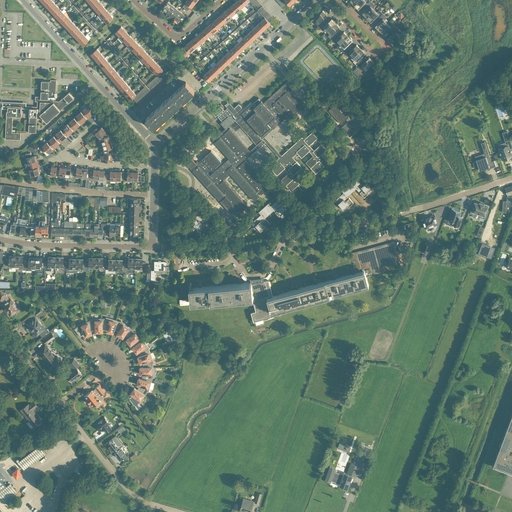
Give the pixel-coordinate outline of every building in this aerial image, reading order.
[(50,10),(56,5),(52,0),(46,6),(50,10)] [(95,9),(101,4),(97,0),(91,5),(95,9)] [(166,12),(172,5),(168,1),(168,0),(164,0),(159,6),(162,9),(161,10),(164,13),(165,11),(166,12)] [(245,5),(241,0),(238,0),(235,2),(241,9),(245,5)] [(365,6),(371,1),(369,0),(358,0),(354,5),(358,9),(359,9),(358,9),(363,4),(365,6)] [(367,18),(374,10),(372,7),(374,5),(371,1),(365,6),(367,8),(362,13),(367,18)] [(241,9),(235,2),(231,6),(236,13),(241,9)] [(99,14),(105,9),(101,4),(95,9),(99,14)] [(60,9),(56,5),(50,10),(54,15),(60,9)] [(169,16),(176,8),(172,5),(166,12),(167,13),(166,14),(169,16)] [(236,13),(231,6),(226,10),(232,16),(236,13)] [(174,18),(180,11),(176,8),(169,16),(171,19),(173,17),(174,18)] [(64,13),(60,9),(54,15),(58,19),(64,13)] [(103,18),(109,13),(105,9),(99,14),(103,18)] [(232,16),(226,10),(222,14),(227,20),(232,16)] [(318,15),(317,15),(315,17),(315,18),(318,21),(315,23),(319,27),(324,21),(322,19),(327,15),(323,10),(318,15)] [(378,19),(383,14),(380,10),(377,12),(374,10),(367,18),(371,22),(376,17),(378,19)] [(184,14),(180,11),(174,18),(175,19),(174,21),(179,25),(183,20),(180,18),(184,14)] [(68,18),(64,13),(58,19),(62,24),(68,18)] [(113,18),(109,13),(103,18),(107,23),(113,18)] [(227,20),(222,14),(217,18),(222,24),(227,20)] [(387,17),(383,14),(378,19),(380,21),(375,26),(379,30),(387,23),(385,20),(387,17)] [(271,24),(268,21),(266,19),(265,17),(260,22),(266,28),(271,24)] [(66,28),(72,22),(68,18),(62,24),(66,28)] [(222,24),(217,18),(212,22),(218,28),(222,24)] [(328,31),(336,23),(331,19),(326,24),(324,21),(319,27),(323,31),(325,28),(328,31)] [(71,32),(77,27),(72,22),(66,28),(71,32)] [(218,28),(212,22),(208,26),(213,32),(218,28)] [(266,28),(260,22),(256,26),(262,32),(266,28)] [(340,28),(336,23),(328,31),(330,33),(328,36),(331,40),(337,34),(335,32),(340,28)] [(390,32),(396,26),(392,23),(390,25),(387,23),(379,30),(384,35),(384,34),(388,30),(390,32)] [(119,36),(125,31),(121,26),(115,32),(119,36)] [(213,32),(208,26),(203,30),(208,36),(213,32)] [(262,32),(256,26),(252,30),(258,36),(262,32)] [(400,30),(396,26),(390,32),(393,34),(388,39),(393,44),(392,43),(397,39),(399,37),(399,36),(400,35),(397,33),(400,30)] [(75,37),(81,31),(77,27),(71,32),(75,37)] [(208,36),(203,30),(199,34),(204,40),(208,36)] [(258,36),(252,30),(247,34),(253,40),(258,36)] [(85,35),(81,31),(75,37),(79,41),(85,35)] [(124,41),(129,35),(125,31),(119,36),(124,41)] [(340,44),(348,36),(344,32),(339,36),(337,34),(331,40),(335,44),(338,41),(340,44)] [(204,40),(199,34),(194,38),(199,44),(204,40)] [(253,40),(247,34),(243,38),(249,44),(253,40)] [(89,40),(85,35),(79,41),(83,46),(89,40)] [(128,45),(134,39),(129,35),(124,41),(128,45)] [(353,40),(348,36),(340,44),(343,46),(340,49),(344,52),(350,47),(347,45),(352,40),(352,41),(353,40)] [(195,48),(199,44),(194,38),(190,42),(195,48)] [(249,44),(243,38),(239,42),(244,48),(249,44)] [(132,49),(138,44),(134,39),(128,45),(132,49)] [(195,48),(190,42),(185,46),(190,52),(195,48)] [(244,48),(239,42),(234,47),(240,53),(244,48)] [(136,54),(142,48),(138,44),(132,49),(136,54)] [(353,56),(361,49),(357,44),(352,49),(350,47),(344,52),(348,56),(350,54),(353,56)] [(190,52),(185,46),(180,50),(186,56),(190,52)] [(240,53),(234,47),(230,51),(235,57),(240,53)] [(140,58),(146,52),(142,48),(136,54),(140,58)] [(90,54),(95,59),(101,53),(97,49),(90,54)] [(365,53),(361,49),(353,56),(355,59),(353,61),(357,65),(362,60),(360,58),(365,53)] [(235,57),(230,51),(225,55),(231,61),(235,57)] [(144,62),(150,57),(146,52),(140,58),(144,62)] [(99,63),(105,58),(101,53),(95,59),(99,63)] [(231,61),(225,55),(221,59),(227,65),(231,61)] [(148,67),(154,61),(150,57),(144,62),(148,67)] [(364,62),(362,60),(357,65),(361,69),(363,67),(366,69),(367,68),(367,69),(369,67),(369,66),(373,62),(374,63),(375,63),(369,57),(364,62)] [(102,68),(109,63),(105,58),(99,63),(102,68)] [(227,65),(221,59),(217,63),(222,69),(227,65)] [(153,71),(159,66),(154,61),(148,67),(153,71)] [(106,72),(113,67),(109,63),(102,68),(106,72)] [(222,69),(217,63),(212,67),(218,73),(222,69)] [(160,73),(163,70),(159,66),(153,71),(157,76),(158,74),(160,73)] [(110,77),(116,72),(113,67),(106,72),(110,77)] [(218,73),(212,67),(208,71),(214,77),(218,73)] [(214,77),(208,71),(203,76),(209,82),(214,77)] [(114,82),(120,76),(116,72),(110,77),(114,82)] [(118,86),(124,81),(120,76),(114,82),(118,86)] [(47,122),(74,98),(69,92),(59,101),(53,101),(53,99),(55,99),(57,80),(51,80),(50,81),(42,81),(41,96),(38,96),(37,108),(30,108),(29,132),(36,132),(37,114),(40,114),(47,122)] [(128,86),(124,81),(118,86),(122,91),(128,86)] [(194,92),(194,91),(185,82),(172,94),(180,104),(194,91),(194,92)] [(303,105),(297,98),(290,91),(292,89),(286,82),(263,103),(261,101),(258,99),(259,98),(252,104),(251,102),(244,107),(246,109),(240,115),(242,114),(261,136),(272,126),(273,128),(285,118),(286,118),(287,120),(295,113),(299,109),(303,105)] [(132,90),(128,86),(122,91),(126,95),(132,90)] [(135,95),(136,95),(132,90),(126,95),(130,100),(132,97),(135,95)] [(167,115),(180,104),(172,94),(159,106),(167,115)] [(354,112),(342,98),(329,110),(341,124),(346,119),(349,117),(354,112)] [(0,106),(2,106),(2,109),(7,109),(5,136),(5,139),(20,140),(21,133),(12,132),(12,131),(13,116),(21,116),(22,106),(15,105),(15,103),(0,102),(0,106)] [(94,112),(91,109),(94,107),(89,102),(86,104),(87,106),(83,109),(82,108),(80,110),(81,111),(87,118),(88,119),(90,117),(89,116),(94,112)] [(154,128),(167,115),(159,106),(145,118),(145,119),(154,128)] [(230,116),(231,116),(233,113),(228,107),(225,110),(222,107),(221,108),(219,107),(213,113),(216,116),(217,115),(219,116),(218,117),(223,122),(222,123),(226,128),(226,127),(234,120),(230,116)] [(87,118),(81,111),(74,118),(80,124),(81,125),(83,123),(83,122),(87,118)] [(348,121),(341,128),(350,137),(366,122),(358,113),(356,114),(352,118),(351,119),(349,118),(349,117),(346,119),(347,120),(348,121)] [(80,124),(74,118),(67,124),(73,130),(74,131),(77,129),(76,128),(80,124)] [(73,130),(67,124),(65,126),(64,125),(62,125),(59,127),(61,130),(67,136),(66,137),(67,137),(70,135),(69,134),(73,130)] [(99,138),(100,137),(102,135),(105,132),(107,131),(104,128),(103,129),(102,127),(99,130),(96,128),(91,132),(95,136),(97,135),(99,138)] [(228,130),(226,127),(226,128),(215,138),(212,140),(215,142),(214,142),(229,158),(210,175),(207,172),(211,169),(212,170),(221,161),(211,150),(202,159),(203,160),(199,163),(197,161),(195,163),(192,159),(186,164),(191,169),(192,169),(193,170),(193,171),(219,200),(220,201),(224,206),(231,213),(234,210),(236,212),(235,212),(235,213),(235,214),(236,214),(236,215),(237,215),(238,215),(239,215),(239,214),(240,214),(240,213),(240,212),(240,211),(241,210),(242,211),(246,208),(248,206),(224,179),(230,174),(254,201),(260,196),(259,195),(260,193),(261,194),(270,187),(256,172),(245,160),(247,159),(244,156),(250,151),(230,128),(228,130)] [(67,136),(61,130),(54,136),(60,142),(60,143),(61,143),(63,141),(62,140),(66,137),(67,137),(66,137),(67,136)] [(109,136),(108,136),(105,132),(102,135),(100,137),(100,139),(98,139),(99,142),(101,141),(102,145),(112,142),(111,138),(110,138),(109,136)] [(279,163),(272,169),(277,175),(284,169),(293,179),(286,185),(291,191),(298,184),(299,183),(298,181),(300,180),(298,178),(294,174),(301,167),(296,162),(293,158),(297,153),(302,158),(309,151),(313,156),(306,162),(311,168),(315,173),(316,173),(323,167),(324,166),(322,163),(323,162),(327,167),(333,162),(329,157),(326,160),(324,158),(320,154),(326,149),(321,144),(314,150),(309,145),(310,144),(317,137),(316,135),(312,132),(304,139),(302,137),(283,154),(281,156),(277,160),(279,163)] [(60,142),(54,136),(47,142),(54,149),(56,147),(55,146),(60,143),(60,142)] [(511,150),(511,145),(510,141),(498,145),(499,148),(498,149),(502,159),(509,157),(508,154),(508,152),(511,150)] [(54,149),(47,142),(44,144),(43,143),(39,147),(40,148),(43,152),(46,150),(48,153),(50,151),(51,152),(54,149)] [(113,145),(112,142),(102,145),(103,148),(101,149),(102,152),(103,152),(104,152),(108,153),(109,149),(113,148),(112,146),(113,145)] [(476,161),(473,162),(474,168),(478,166),(479,170),(489,167),(489,166),(492,164),(490,156),(489,154),(487,150),(484,151),(485,153),(476,156),(475,156),(475,157),(476,161)] [(36,155),(32,156),(31,152),(25,154),(24,154),(23,155),(23,156),(23,157),(24,158),(25,158),(26,158),(28,164),(29,167),(39,164),(36,155)] [(101,153),(100,158),(102,159),(102,162),(108,162),(109,159),(113,159),(113,157),(114,157),(114,153),(108,153),(104,152),(103,152),(101,153)] [(39,167),(39,164),(29,167),(30,169),(29,169),(31,176),(40,173),(38,168),(39,167)] [(57,170),(57,167),(51,166),(51,169),(48,168),(47,174),(50,174),(50,175),(56,175),(57,170)] [(64,177),(65,168),(60,167),(59,170),(57,170),(56,175),(56,176),(56,175),(59,176),(64,177)] [(81,177),(82,168),(77,167),(76,172),(73,172),(73,177),(76,178),(76,176),(81,177)] [(73,177),(73,172),(71,171),(71,169),(65,168),(64,177),(67,177),(66,178),(72,181),(73,177)] [(90,179),(91,172),(88,171),(88,169),(82,168),(81,177),(82,177),(81,178),(90,179)] [(98,180),(98,179),(99,170),(94,170),(93,172),(91,172),(90,179),(93,180),(98,180)] [(97,186),(97,189),(106,190),(106,184),(106,183),(107,179),(107,174),(104,174),(105,171),(99,170),(98,179),(98,180),(98,181),(103,182),(103,186),(97,186)] [(107,179),(106,183),(110,183),(110,180),(116,180),(116,172),(110,171),(110,174),(108,174),(107,174),(107,179)] [(124,180),(124,174),(121,174),(121,172),(116,172),(116,180),(121,180),(124,180)] [(133,180),(133,172),(127,172),(127,174),(124,174),(124,180),(127,180),(133,180)] [(144,176),(141,176),(141,175),(138,175),(138,172),(133,172),(133,180),(138,181),(138,180),(141,180),(141,182),(144,182),(144,176)] [(353,184),(351,181),(346,186),(353,193),(352,192),(356,188),(358,190),(364,197),(368,193),(369,195),(370,194),(367,192),(374,186),(373,186),(371,188),(367,182),(363,186),(358,180),(353,184)] [(4,184),(2,194),(9,195),(10,192),(18,193),(19,186),(4,184)] [(352,193),(353,193),(346,186),(341,190),(344,193),(336,199),(339,202),(338,203),(343,209),(343,210),(347,205),(350,208),(349,207),(353,203),(349,198),(347,196),(351,192),(352,193)] [(497,195),(495,204),(502,206),(504,197),(497,195)] [(128,198),(128,207),(130,207),(142,207),(142,205),(139,205),(139,201),(139,199),(135,198),(129,198),(128,198)] [(271,206),(268,204),(268,203),(263,208),(270,215),(269,214),(274,210),(275,212),(279,217),(284,213),(285,214),(283,212),(289,206),(287,207),(282,202),(281,203),(278,200),(271,206)] [(483,205),(484,204),(479,202),(479,204),(474,202),(470,213),(475,215),(476,212),(480,214),(479,216),(483,218),(484,216),(486,217),(489,210),(487,210),(488,207),(483,205)] [(209,224),(205,219),(204,219),(202,217),(207,213),(208,214),(202,207),(197,211),(199,214),(192,220),(195,224),(194,225),(198,230),(196,232),(197,232),(203,227),(205,229),(204,228),(209,224)] [(270,215),(263,208),(259,212),(261,215),(254,221),(257,224),(255,225),(260,231),(258,233),(259,233),(265,227),(267,230),(266,228),(271,224),(266,220),(264,218),(269,214),(270,215)] [(459,227),(462,217),(459,216),(460,212),(452,209),(448,220),(453,221),(452,224),(459,227)] [(424,226),(424,225),(425,228),(430,227),(430,228),(434,226),(434,225),(438,224),(435,215),(431,217),(430,216),(426,218),(422,220),(423,222),(423,223),(424,226)] [(0,230),(1,230),(1,229),(5,230),(6,227),(8,228),(11,219),(0,216),(0,230)] [(115,235),(115,225),(110,225),(110,222),(107,222),(107,230),(110,230),(109,237),(112,237),(112,235),(115,235)] [(115,225),(115,235),(118,235),(118,237),(121,237),(121,236),(124,236),(124,231),(124,226),(124,225),(121,225),(115,225)] [(141,231),(141,229),(130,228),(129,241),(135,241),(135,234),(139,234),(139,231),(141,231)] [(402,267),(395,241),(352,253),(358,273),(364,271),(365,277),(402,267)] [(479,241),(474,256),(478,257),(479,254),(487,257),(487,255),(491,257),(490,258),(491,258),(495,248),(494,248),(490,247),(491,246),(482,242),(481,243),(479,242),(479,241),(480,242),(480,241),(479,241)] [(425,242),(422,252),(423,252),(422,255),(422,256),(423,256),(425,257),(427,253),(430,244),(425,242)] [(16,266),(16,256),(9,256),(9,261),(5,261),(3,268),(6,268),(12,268),(12,266),(16,266)] [(26,270),(26,261),(23,261),(23,256),(16,256),(16,266),(20,266),(20,269),(22,269),(22,270),(26,270)] [(45,263),(45,271),(48,271),(52,271),(52,269),(52,267),(56,267),(56,257),(48,257),(48,261),(45,261),(45,263)] [(66,271),(66,263),(66,262),(63,262),(63,257),(56,257),(56,267),(60,267),(60,269),(63,270),(63,271),(66,271)] [(96,268),(96,258),(89,257),(89,263),(86,262),(86,264),(86,272),(89,272),(89,270),(92,270),(92,267),(96,268)] [(35,268),(36,258),(29,258),(29,261),(26,261),(26,270),(32,270),(32,268),(35,268)] [(35,268),(35,271),(39,271),(45,271),(45,263),(45,261),(42,261),(42,258),(36,258),(35,268)] [(106,272),(106,264),(106,263),(103,263),(103,258),(96,258),(96,268),(100,268),(100,270),(102,270),(102,272),(106,272)] [(125,265),(125,272),(129,272),(135,273),(135,268),(135,258),(128,258),(128,263),(125,263),(125,265)] [(145,262),(142,262),(142,259),(135,258),(135,268),(139,268),(139,271),(145,271),(145,262)] [(76,269),(76,259),(69,259),(69,262),(66,262),(66,263),(66,271),(72,271),(72,269),(76,269)] [(86,272),(86,264),(86,262),(83,262),(83,259),(76,259),(76,269),(80,269),(80,271),(86,272)] [(116,269),(116,259),(109,259),(109,263),(106,263),(106,264),(106,272),(112,272),(112,269),(116,269)] [(125,272),(125,265),(125,263),(123,263),(123,260),(116,259),(116,269),(119,270),(119,272),(125,272)] [(166,262),(165,262),(165,261),(154,261),(154,270),(155,270),(165,271),(165,267),(166,267),(166,262)] [(368,285),(365,277),(364,271),(358,273),(355,274),(354,271),(352,272),(352,275),(344,277),(348,290),(368,285)] [(348,290),(344,277),(336,279),(335,276),(332,277),(333,280),(325,282),(329,296),(348,290)] [(329,296),(325,282),(317,284),(316,279),(313,280),(314,285),(307,287),(310,301),(329,296)] [(251,283),(242,284),(242,281),(239,281),(239,284),(231,285),(232,299),(252,297),(251,283)] [(272,294),(268,281),(251,282),(251,283),(252,297),(252,302),(254,302),(256,311),(252,312),(254,321),(273,316),(272,311),(267,295),(272,294)] [(232,299),(231,285),(222,286),(222,283),(219,283),(219,286),(210,287),(212,300),(232,299)] [(212,300),(210,287),(202,287),(202,284),(199,285),(199,288),(190,288),(191,302),(212,300)] [(310,301),(307,287),(299,289),(298,286),(295,287),(296,290),(288,292),(292,306),(310,301)] [(292,306),(288,292),(280,294),(279,292),(272,294),(267,295),(272,311),(292,306)] [(1,293),(0,295),(0,300),(2,301),(4,303),(3,305),(5,308),(8,312),(11,315),(13,313),(14,314),(16,312),(16,311),(18,310),(16,306),(17,305),(14,302),(13,302),(11,299),(10,300),(6,295),(4,294),(1,293)] [(36,316),(43,311),(41,308),(34,313),(36,316)] [(30,322),(28,324),(31,327),(30,327),(30,328),(32,330),(33,331),(33,330),(36,334),(38,334),(42,338),(49,332),(47,329),(45,329),(42,331),(40,329),(42,328),(43,327),(41,325),(41,324),(39,321),(38,321),(36,317),(31,321),(31,322),(30,322)] [(113,333),(114,330),(117,321),(106,318),(102,319),(102,328),(106,328),(106,326),(108,327),(107,331),(113,333)] [(103,331),(102,328),(102,319),(91,319),(91,320),(88,321),(91,330),(94,329),(94,327),(96,327),(96,332),(103,331)] [(92,333),(91,330),(88,321),(78,325),(78,326),(75,329),(80,336),(83,334),(83,332),(84,332),(86,336),(92,333)] [(121,322),(117,321),(114,330),(117,331),(118,329),(120,330),(118,334),(123,337),(125,335),(130,327),(121,321),(121,322)] [(133,329),(130,327),(125,335),(128,337),(129,335),(130,337),(127,339),(131,345),(132,343),(133,345),(141,338),(134,329),(133,329)] [(51,332),(42,339),(46,344),(55,337),(51,332)] [(149,349),(141,338),(133,345),(135,346),(133,347),(137,353),(140,350),(141,351),(140,353),(141,356),(150,353),(148,349),(149,349)] [(45,345),(38,350),(48,364),(52,369),(62,362),(57,356),(55,358),(45,345)] [(150,353),(141,356),(138,357),(140,363),(144,362),(145,363),(143,364),(144,367),(153,367),(153,363),(154,363),(150,353)] [(349,357),(345,366),(349,368),(349,369),(354,371),(357,363),(352,361),(353,359),(349,357)] [(74,358),(68,363),(73,370),(66,375),(70,379),(72,380),(74,378),(76,380),(80,377),(79,376),(82,374),(77,368),(80,365),(74,358)] [(153,367),(144,367),(140,367),(141,374),(145,374),(145,376),(143,376),(142,379),(152,382),(153,378),(154,378),(153,367)] [(152,382),(142,379),(139,378),(137,384),(141,386),(141,387),(139,387),(137,390),(145,395),(147,392),(148,392),(152,382)] [(92,390),(84,396),(87,399),(87,400),(90,404),(91,403),(93,403),(95,406),(97,404),(97,405),(98,405),(99,405),(100,405),(100,404),(101,404),(101,403),(101,402),(101,401),(101,400),(104,398),(101,395),(105,392),(99,384),(95,387),(96,388),(93,390),(92,390)] [(132,396),(129,398),(135,406),(137,409),(141,406),(139,403),(145,395),(137,390),(135,388),(131,393),(134,396),(133,397),(132,396)] [(22,409),(26,415),(25,416),(30,421),(31,420),(35,426),(34,426),(38,423),(38,424),(39,423),(39,422),(42,420),(33,410),(38,406),(34,401),(29,405),(29,404),(21,410),(22,409)] [(497,466),(509,470),(510,469),(511,462),(511,414),(493,465),(497,466)] [(104,430),(106,433),(111,429),(108,424),(109,423),(104,417),(95,424),(100,431),(103,428),(104,430)] [(112,439),(106,443),(110,448),(109,449),(112,452),(113,451),(115,453),(114,453),(118,458),(125,452),(121,447),(120,449),(119,447),(122,444),(116,436),(112,438),(112,439)] [(39,445),(18,462),(24,470),(36,461),(46,454),(39,445)] [(358,450),(354,462),(362,465),(366,453),(358,450)] [(330,467),(325,480),(331,482),(332,479),(340,482),(339,486),(348,489),(353,473),(349,471),(348,474),(347,474),(347,473),(344,472),(342,476),(334,473),(336,469),(330,467)] [(17,491),(10,483),(0,491),(0,496),(4,501),(17,491)] [(251,507),(252,502),(252,501),(243,499),(240,510),(248,511),(250,511),(252,508),(251,507)]
